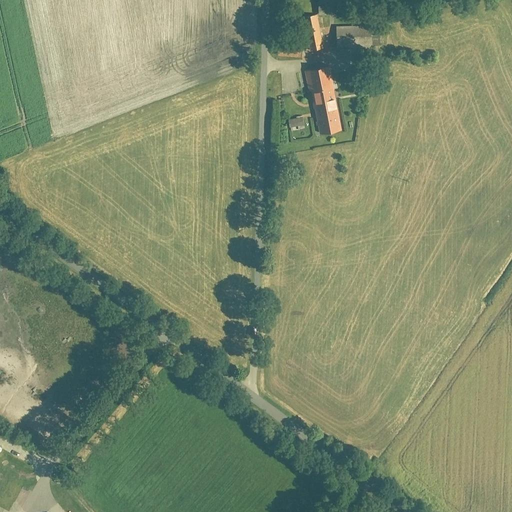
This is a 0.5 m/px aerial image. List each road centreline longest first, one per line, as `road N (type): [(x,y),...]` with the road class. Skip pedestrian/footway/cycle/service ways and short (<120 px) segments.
road 1 (residential): [(248,395),(266,0)]
road 2 (unclassified): [(0,210),(248,395)]
road 3 (unclassified): [(248,395),(402,511)]
